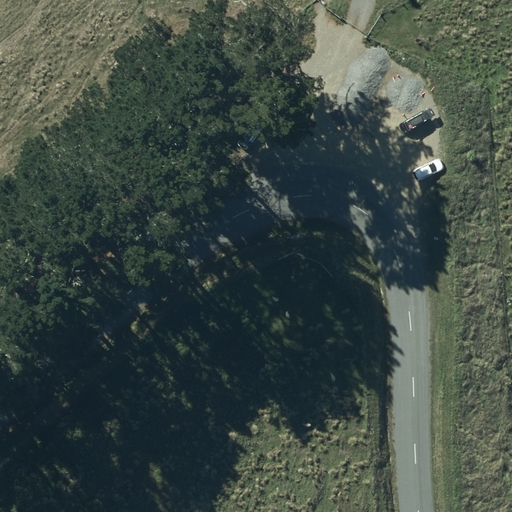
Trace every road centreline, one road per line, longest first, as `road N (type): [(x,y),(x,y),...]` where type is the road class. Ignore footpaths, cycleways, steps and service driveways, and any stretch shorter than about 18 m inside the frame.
road 1 (unclassified): [(0,409),(109,308),(216,227),(276,200),(331,196),(386,232),(404,281),(417,511)]
road 2 (track): [(366,0),(348,29),(353,204)]
